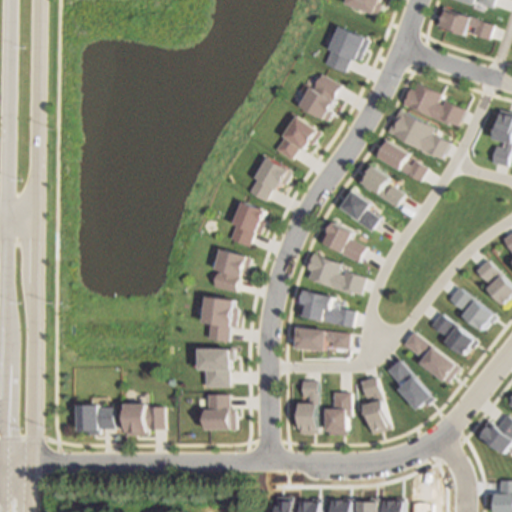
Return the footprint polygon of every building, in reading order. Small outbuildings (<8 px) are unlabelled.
[(383,0),(383,2),(385,3),(382,13),(350,1),(350,0),(383,0)] [(447,5),(441,24),(469,34),(472,24),(479,26),(477,32),(492,38),(497,23),(447,5)] [(329,62),(349,71),(355,56),(360,59),(361,58),(364,59),(373,38),(370,37),(370,35),(344,24),(334,47),(336,48),(329,62)] [(326,73),(345,84),(337,98),(343,101),(331,120),(305,103),(315,85),(318,87),(326,73)] [(407,102),(413,87),(417,89),(421,81),(444,92),(440,100),(446,103),(448,99),(468,109),(461,125),(452,120),(451,123),(407,102)] [(404,107),(392,130),(437,155),(438,153),(444,157),(453,141),(435,132),(438,126),(404,107)] [(503,108),(511,110),(511,153),(509,165),(495,162),(499,145),(505,146),(507,139),(496,137),(503,108)] [(301,114),(325,131),(317,144),(312,141),(307,148),(304,145),(295,158),(280,147),(289,135),(288,133),(301,114)] [(388,136),(379,152),(424,180),(431,166),(418,158),(414,164),(408,161),(413,152),(388,136)] [(272,155),(294,168),(281,188),(278,186),(270,199),(253,190),(262,177),(260,175),(272,155)] [(365,181),(400,205),(408,192),(393,182),(396,175),(377,163),(365,181)] [(345,206),(358,188),(376,201),(372,208),(385,217),(375,230),(355,216),(356,214),(345,206)] [(247,200),(270,209),(265,221),(268,223),(263,234),(259,232),(253,246),(234,237),(240,223),(238,222),(247,200)] [(325,239),(337,245),(336,248),(362,261),(371,246),(355,238),(358,231),(338,221),(333,229),(331,228),(325,239)] [(225,247),(251,254),(251,256),(254,257),(250,275),(244,274),(240,291),(218,285),(222,269),(220,267),(225,247)] [(318,252),(311,267),(316,269),(313,277),(354,293),(355,290),(364,294),(371,277),(350,268),(348,273),(342,271),(345,262),(318,252)] [(505,303),(511,296),(511,280),(491,259),(479,269),(490,281),(496,275),(499,279),(491,286),(505,303)] [(452,298),(462,286),(499,315),(494,322),(492,320),(485,329),(466,314),(473,306),(470,303),(466,309),(452,298)] [(304,314),(355,326),(359,310),(343,306),(342,309),(334,307),(337,296),(309,288),(305,299),(304,305),(306,306),(304,314)] [(210,295),(238,298),(237,306),(242,307),(239,326),(233,326),(231,340),(212,337),(214,322),(207,321),(210,295)] [(444,312),(435,324),(447,334),(452,328),(455,331),(449,340),(465,353),(473,346),(474,348),(480,340),(444,312)] [(295,346),(308,347),(307,349),(314,350),(314,348),(328,349),(329,340),(335,341),(334,346),(352,348),(353,332),(330,329),(301,326),(301,327),(297,326),(295,346)] [(407,342),(416,331),(436,345),(459,363),(459,364),(462,366),(450,382),(424,361),(430,354),(424,350),(420,353),(407,342)] [(203,346),(234,347),(234,368),(232,369),(232,386),(207,385),(207,368),(203,368),(203,346)] [(419,408),(435,395),(417,374),(416,374),(402,359),(390,369),(401,381),(405,377),(409,381),(402,388),(419,408)] [(373,433),(392,428),(378,376),(363,380),(368,396),(374,395),(376,401),(366,404),(373,433)] [(304,380),(319,380),(319,431),(301,431),(301,402),(310,401),(310,396),(304,395),(304,380)] [(335,391),(336,407),(328,407),(328,429),(330,429),(329,433),(348,433),(348,430),(349,429),(349,415),(352,415),(352,391),(335,391)] [(207,428),(237,428),(236,408),(232,408),(231,393),(209,393),(210,408),(207,408),(207,428)] [(128,402),(148,402),(148,407),(165,407),(165,428),(149,428),(149,433),(127,434),(128,402)] [(81,403),(81,429),(91,429),(91,433),(101,433),(101,428),(116,428),(116,406),(101,406),(101,403),(81,403)] [(480,432),(490,419),(496,424),(502,416),(505,418),(508,414),(511,416),(511,443),(505,452),(501,449),(500,451),(491,443),(491,442),(485,438),(486,437),(480,432)]
